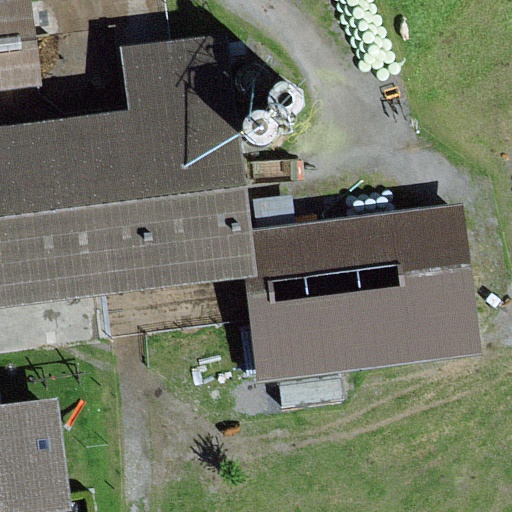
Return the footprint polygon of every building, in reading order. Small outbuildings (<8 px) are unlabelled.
[(27,0),(0,0),(0,93),(36,90),(27,0)] [(126,117),(0,130),(0,309),(239,287),(250,286),(243,236),(217,38),(119,47),(126,117)] [(242,94),(247,96),(252,97),(258,96),(262,93),(265,90),(267,85),(268,80),(267,76),(264,72),(261,68),(257,66),(251,66),(246,67),(241,70),(238,74),(236,79),(236,85),(238,90),(242,94)] [(274,115),(279,117),(284,118),(290,117),(294,114),(297,111),(299,106),(300,102),(299,97),(296,93),(293,90),(289,87),(283,87),(278,88),(273,91),(270,95),(268,100),(268,106),(270,111),(274,115)] [(251,141),(256,143),(262,144),(267,143),(272,140),(275,136),(277,132),(277,127),(276,123),(274,119),(270,115),(266,113),(261,112),(255,114),(251,117),(247,121),(246,126),(246,132),(248,137),(251,141)] [(460,208),(243,236),(250,286),(239,287),(253,388),(477,358),(460,208)] [(0,511),(76,511),(64,398),(0,404),(0,511)]
